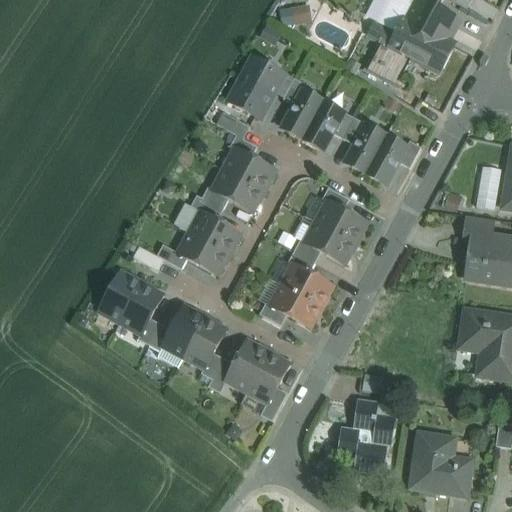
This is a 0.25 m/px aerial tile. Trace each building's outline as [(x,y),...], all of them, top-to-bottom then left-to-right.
[(408,19),(446,40),(456,20),(438,10),(418,0),(417,0),(408,19)] [(416,0),(417,0),(418,0),(438,10),(443,0),(416,0)] [(309,5),(280,10),(283,25),(312,20),(309,5)] [(446,40),(408,19),(406,18),(403,25),(400,23),(396,31),(398,32),(397,36),(389,50),(380,45),(366,72),(398,89),(412,63),(438,76),(455,44),(446,40)] [(397,36),(376,24),(368,38),(380,45),(389,50),(397,36)] [(283,77),(254,61),(242,83),(266,96),(266,95),(267,95),(270,94),(273,96),(283,77)] [(294,81),(283,102),(293,108),(302,92),(303,93),(306,87),(294,81)] [(266,96),(242,83),(230,105),(259,121),(273,96),(270,94),(267,95),(266,95),(266,96)] [(303,93),(302,92),(293,108),(281,131),(302,142),(323,104),(303,93)] [(323,104),(302,142),(323,154),(333,136),(344,115),(323,104)] [(344,115),(333,136),(343,142),(355,121),(344,115)] [(250,130),(224,116),(217,128),(236,138),(243,142),(250,130)] [(355,121),(343,142),(354,148),(365,127),(355,121)] [(354,148),(344,165),(365,177),(386,138),(365,127),(354,148)] [(243,142),(236,138),(230,150),(235,153),(236,152),(252,160),(257,150),(243,142)] [(386,138),(365,177),(386,188),(399,165),(408,150),(407,149),(386,138)] [(408,150),(399,165),(409,171),(421,150),(409,144),(407,149),(408,150)] [(511,150),(502,211),(511,212),(511,150)] [(252,160),(236,152),(235,153),(224,173),(263,194),(274,173),(252,160)] [(501,173),(483,170),(476,210),(494,213),(501,173)] [(263,194),(224,173),(213,193),(213,194),(229,203),(252,215),(263,194)] [(229,203),(213,194),(213,193),(208,190),(202,201),(202,202),(223,213),(229,203)] [(350,202),(329,191),(322,202),(328,205),(328,204),(344,213),(350,202)] [(223,213),(202,202),(202,201),(197,198),(191,210),(201,216),(201,215),(217,224),(223,213)] [(344,213),(328,204),(328,205),(317,225),(355,246),(367,225),(344,213)] [(217,224),(201,215),(201,216),(190,236),(229,257),(240,236),(217,224)] [(493,223),(468,219),(465,241),(472,242),(473,237),(490,239),(493,223)] [(355,246),(317,225),(306,245),(305,246),(321,255),(344,267),(355,246)] [(229,257),(190,236),(179,256),(179,257),(187,262),(217,278),(229,257)] [(511,242),(490,239),(473,237),(472,242),(470,258),(474,258),(470,282),(511,288),(511,242)] [(321,255),(305,246),(306,245),(300,243),(294,254),(315,266),(321,255)] [(179,256),(163,248),(157,259),(164,263),(182,273),(187,262),(179,257),(179,256)] [(157,259),(140,250),(133,261),(158,274),(164,263),(157,259)] [(315,266),(294,254),(288,265),(293,268),(294,267),(310,276),(315,266)] [(310,276),(294,267),(293,268),(282,289),(321,310),(332,288),(310,276)] [(142,287),(121,276),(100,314),(121,326),(142,287)] [(163,299),(142,287),(121,326),(141,337),(142,337),(150,322),(163,299)] [(321,310),(282,289),(271,309),(271,310),(286,318),(309,331),(321,310)] [(286,318),(271,310),(271,309),(266,306),(260,317),(281,329),(286,318)] [(171,333),(163,349),(164,349),(184,360),(205,322),(184,310),(171,333)] [(511,322),(467,316),(462,347),(484,350),(481,376),(511,380),(511,322)] [(161,327),(150,322),(142,337),(141,337),(138,342),(149,348),(161,327)] [(205,322),(184,360),(204,371),(205,372),(214,356),(226,333),(205,322)] [(171,333),(161,327),(149,348),(161,355),(164,349),(163,349),(171,333)] [(235,367),(226,383),(227,384),(247,395),(268,356),(247,345),(235,367)] [(214,356),(205,372),(204,371),(202,377),(212,383),(213,383),(224,362),(214,356)] [(289,367),(268,356),(247,395),(268,406),(277,390),(289,367)] [(224,362),(213,383),(212,383),(209,390),(220,396),(227,384),(226,383),(235,367),(224,362)] [(368,376),(365,391),(382,394),(385,379),(368,376)] [(277,390),(268,406),(261,418),(272,424),(287,396),(277,390)] [(377,411),(358,408),(353,437),(342,435),(339,457),(357,460),(355,472),(382,476),(387,447),(391,447),(395,421),(375,419),(377,411)] [(511,448),(511,419),(500,418),(496,450),(511,452),(511,448)] [(447,440),(419,436),(410,491),(467,500),(472,463),(445,459),(447,440)]
